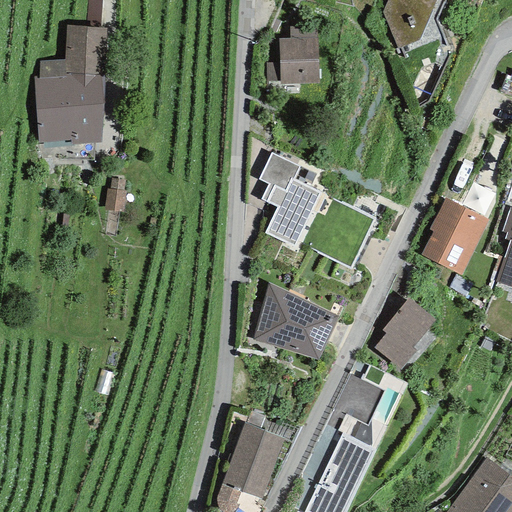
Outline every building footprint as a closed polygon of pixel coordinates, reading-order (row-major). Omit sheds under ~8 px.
[(101,0),(87,0),(85,27),(100,28),(101,0)] [(387,0),(382,12),(398,49),(419,40),(436,0),(387,0)] [(85,27),(66,25),(63,60),(39,62),(39,77),(33,77),(38,143),(70,139),(71,147),(101,143),(106,29),(100,28),(85,27)] [(278,62),(266,62),(267,82),(279,81),(279,85),(318,84),(316,26),(289,27),(290,38),(278,38),(278,62)] [(292,247),(295,241),(320,192),(292,179),(299,166),(271,152),(258,180),(268,185),(260,200),(276,208),(264,233),(292,247)] [(110,189),(123,191),(125,180),(111,178),(110,189)] [(123,212),(126,191),(123,191),(110,189),(107,189),(104,210),(123,212)] [(375,219),(320,192),(295,241),(350,269),(375,219)] [(489,220),(444,198),(429,229),(432,230),(420,255),(462,275),(489,220)] [(511,208),(509,208),(501,231),(507,233),(504,239),(509,241),(495,281),(511,287),(511,208)] [(268,283),(252,340),(317,360),(339,317),(268,283)] [(409,298),(381,330),(386,334),(374,348),(390,362),(389,363),(399,372),(416,351),(412,347),(435,320),(409,298)] [(250,411),(245,423),(259,429),(264,416),(250,411)] [(262,499),(283,438),(259,429),(245,423),(244,423),(222,485),(241,492),(262,499)] [(346,511),(376,449),(342,433),(304,511),(346,511)] [(445,511),(511,511),(511,476),(486,458),(445,511)] [(241,492),(222,485),(216,499),(217,506),(220,511),(233,511),(238,507),(236,503),(241,492)]
